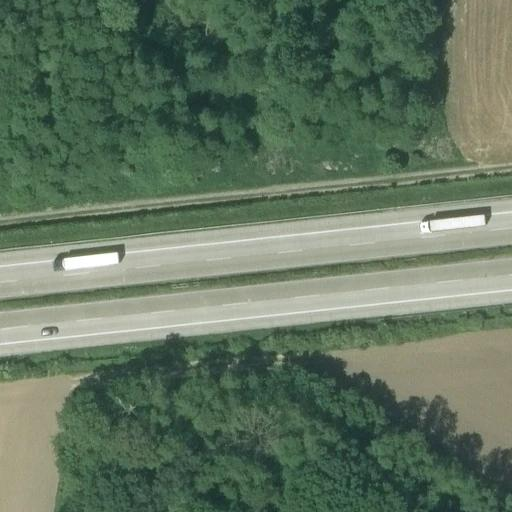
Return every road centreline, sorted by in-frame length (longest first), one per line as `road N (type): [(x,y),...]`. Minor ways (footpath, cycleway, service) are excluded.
road 1 (track): [(0,223),(511,167)]
road 2 (motorway): [(511,230),(0,285)]
road 3 (motorway): [(0,331),(511,277)]
